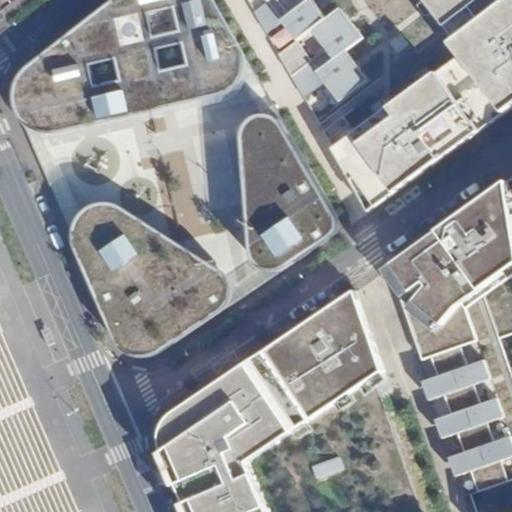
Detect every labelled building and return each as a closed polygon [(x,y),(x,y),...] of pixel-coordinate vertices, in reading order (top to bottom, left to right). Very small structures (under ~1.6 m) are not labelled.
[(19,120),(30,124),(41,126),(52,124),(228,104),(234,103),(240,100),(245,96),(250,88),(253,80),(252,71),(249,62),(211,0),(102,0),(22,58),(14,64),(8,72),(4,82),(4,92),(6,103),(11,112),(19,120)] [(511,0),(247,0),(369,214),(511,104),(511,0)] [(269,119),(264,119),(261,121),(257,122),(253,126),(249,131),(247,136),(246,143),(256,277),(257,284),(260,291),(265,296),(272,299),(279,300),(284,299),(289,296),(341,262),(347,258),(350,252),(352,246),(351,239),(292,132),(290,128),(286,124),(282,121),(278,120),(273,119),(269,119)] [(511,511),(511,186),(392,271),(478,511),(511,511)] [(71,221),(70,227),(70,236),(72,244),(133,373),(136,379),(141,383),(148,386),(156,386),(162,384),(168,380),(240,330),(245,325),(249,319),(250,313),(249,305),(246,298),(240,292),(127,207),(122,203),(116,200),(109,198),(102,198),(94,199),(88,202),(82,206),(77,210),(74,215),(71,221)] [(389,384),(358,295),(266,360),(248,372),(173,426),(171,428),(169,430),(168,432),(167,434),(166,436),(165,437),(165,439),(164,441),(164,444),(164,446),(164,448),(164,449),(165,451),(166,453),(167,455),(172,466),(164,471),(177,502),(185,498),(191,511),(272,511),(255,470),(296,443),(314,431),(389,384)] [(319,479),(344,470),(340,459),(315,468),(319,479)]
